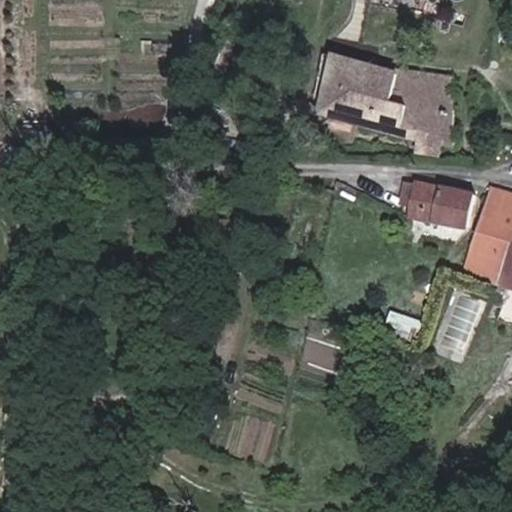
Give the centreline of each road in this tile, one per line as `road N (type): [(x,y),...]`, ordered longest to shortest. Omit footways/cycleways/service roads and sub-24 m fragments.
road 1 (residential): [(511,183),(315,169),(60,183),(0,141)]
road 2 (track): [(101,511),(70,399),(60,183)]
